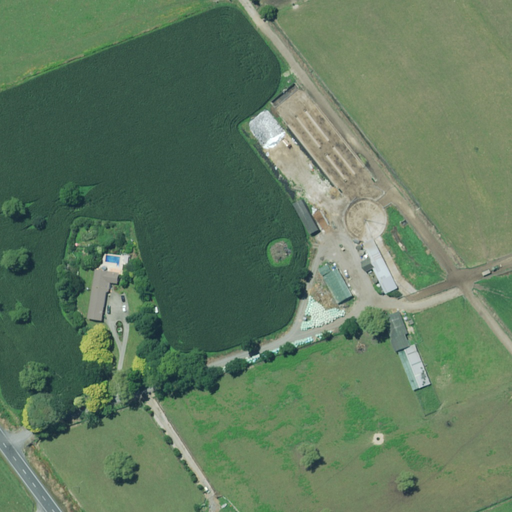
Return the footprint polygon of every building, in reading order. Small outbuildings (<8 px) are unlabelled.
[(304,92),(287,99),(293,113),(310,106),(304,92)] [(321,230),(304,200),(295,205),(312,235),(321,230)] [(400,290),(379,248),(374,240),(358,248),(363,257),(364,257),(366,260),(362,262),(368,274),(375,271),(378,277),(375,279),(383,295),(387,293),(388,296),(400,290)] [(329,265),(320,270),(333,292),(330,294),(332,298),(336,296),(340,304),(355,296),(339,269),(334,272),(329,265)] [(89,319),(103,321),(109,282),(120,284),(121,273),(97,269),(89,319)] [(400,351),(412,347),(408,334),(410,333),(402,312),(385,319),(398,352),(400,351)] [(412,347),(400,351),(415,391),(433,384),(418,345),(412,347)]
